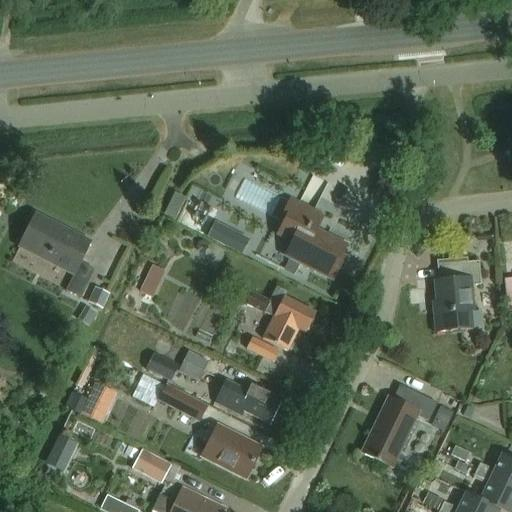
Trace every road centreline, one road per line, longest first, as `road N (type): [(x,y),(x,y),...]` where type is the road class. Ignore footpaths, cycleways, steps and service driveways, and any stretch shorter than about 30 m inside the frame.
road 1 (residential): [(0,116),(511,65)]
road 2 (secondary): [(0,73),(511,24)]
road 3 (residential): [(289,511),(369,349),(395,245),(414,221),(443,209),(511,201)]
